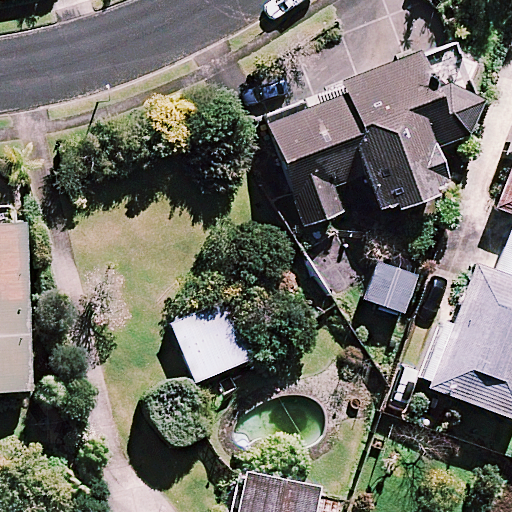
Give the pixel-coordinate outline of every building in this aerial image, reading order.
[(391,215),(431,200),(428,193),(443,188),(429,151),(465,137),(475,113),(463,81),(425,96),(411,58),(335,87),(339,97),(262,126),(301,229),(340,214),(330,188),(362,176),(376,213),(389,208),(391,215)] [(511,151),(490,209),(511,217),(511,151)] [(511,217),(490,209),(423,389),(511,421),(511,217)] [(0,394),(27,394),(22,212),(0,212),(0,394)] [(412,279),(373,268),(363,305),(401,316),(412,279)] [(250,361),(228,303),(170,324),(192,382),(250,361)] [(299,511),(302,486),(234,480),(231,511),(299,511)]
